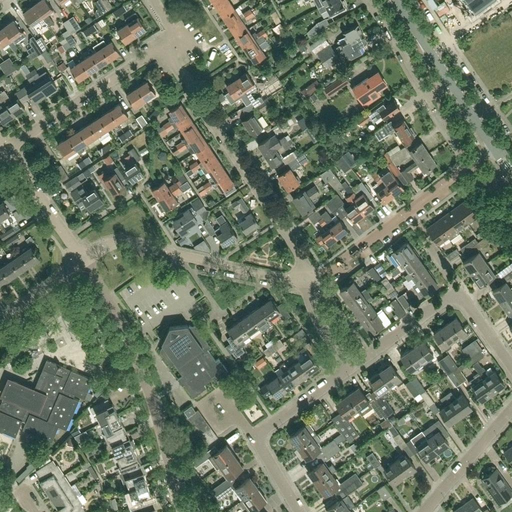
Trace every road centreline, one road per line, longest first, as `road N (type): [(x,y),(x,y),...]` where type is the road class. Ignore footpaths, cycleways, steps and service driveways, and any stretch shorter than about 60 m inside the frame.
road 1 (residential): [(311,281),(176,68),(175,38)]
road 2 (residential): [(83,260),(132,348),(182,511)]
road 3 (residential): [(311,281),(121,242),(83,260)]
road 4 (residential): [(311,281),(495,149)]
road 5 (residential): [(511,369),(461,295),(349,367)]
road 6 (residential): [(5,147),(175,38)]
road 7 (residential): [(420,511),(511,406)]
road 8 (residential): [(83,260),(5,147)]
road 9 (residential): [(449,82),(425,95),(370,0)]
road 10 (residential): [(251,437),(349,367)]
